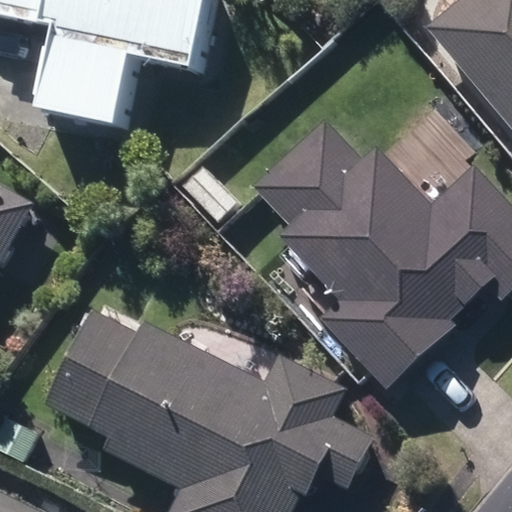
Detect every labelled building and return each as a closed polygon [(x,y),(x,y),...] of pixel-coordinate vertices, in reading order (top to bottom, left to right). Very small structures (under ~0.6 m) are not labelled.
[(36,110),(119,129),(135,60),(194,73),(209,0),(0,0),(0,17),(54,29),(36,110)] [(511,0),(467,0),(429,32),(511,131),(511,0)] [(323,322),(388,393),(458,327),(452,321),(489,288),(503,304),(511,295),(511,207),(476,169),(433,208),(379,150),(365,164),(327,124),(254,192),(290,230),(283,237),(343,303),(323,322)] [(185,191),(221,227),(241,207),(205,171),(185,191)] [(0,273),(36,209),(0,189),(0,273)] [(174,511),(297,511),(303,501),(308,502),(320,479),(348,494),(377,440),(334,417),(348,393),(283,358),(266,389),(252,383),(264,359),(226,338),(214,362),(144,325),(138,338),(95,315),(46,408),(115,444),(113,452),(186,491),(174,511)] [(0,439),(0,455),(24,469),(40,440),(8,423),(0,439)] [(35,511),(0,494),(0,511),(35,511)]
